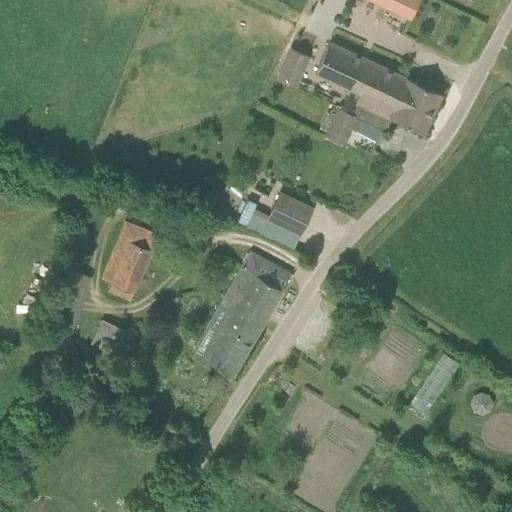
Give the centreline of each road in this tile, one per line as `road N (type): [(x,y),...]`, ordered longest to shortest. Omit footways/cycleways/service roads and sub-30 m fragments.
road 1 (unclassified): [(172,511),(276,347),(439,144),(511,28)]
road 2 (track): [(326,280),(257,244),(0,162)]
road 3 (track): [(511,487),(276,347)]
